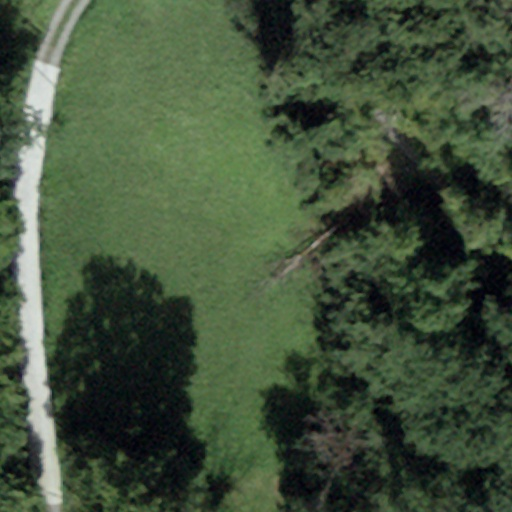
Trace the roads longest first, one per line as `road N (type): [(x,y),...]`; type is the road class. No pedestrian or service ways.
road 1 (track): [(84,0),(59,24),(20,143),(22,371),(45,511)]
road 2 (track): [(511,234),(463,203),(402,140),(321,0)]
